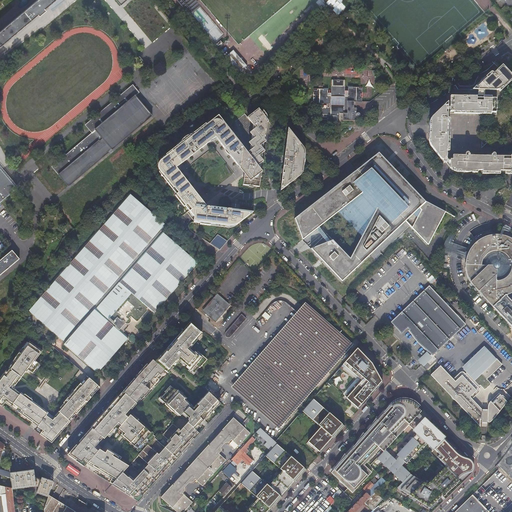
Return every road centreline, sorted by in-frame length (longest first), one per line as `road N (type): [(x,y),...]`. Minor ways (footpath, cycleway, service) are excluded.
road 1 (residential): [(45,466),(258,221)]
road 2 (unclassified): [(402,375),(258,221)]
road 3 (residential): [(283,511),(402,375)]
road 4 (residential): [(258,221),(390,118)]
road 5 (unclassified): [(390,118),(443,186),(511,218)]
road 6 (residential): [(390,118),(511,39)]
road 7 (residential): [(230,407),(136,511)]
